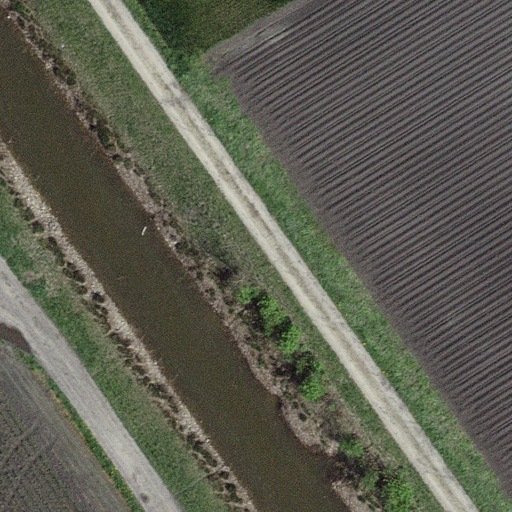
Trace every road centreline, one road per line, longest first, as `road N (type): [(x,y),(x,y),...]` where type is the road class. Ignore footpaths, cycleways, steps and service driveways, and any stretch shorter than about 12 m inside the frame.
road 1 (track): [(93,0),(450,511)]
road 2 (track): [(168,511),(0,273)]
